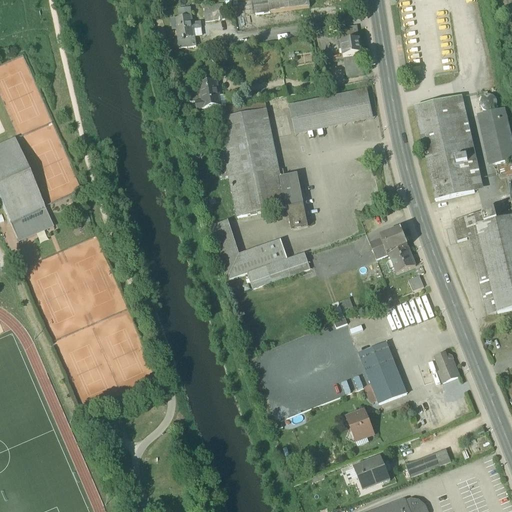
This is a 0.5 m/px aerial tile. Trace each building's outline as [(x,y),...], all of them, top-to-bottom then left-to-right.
[(308,0),(267,0),(268,0),(253,2),(255,16),(310,9),(308,0)] [(224,4),(204,7),(206,22),(226,19),(224,4)] [(177,12),(178,20),(191,18),(190,10),(177,12)] [(178,20),(175,20),(177,32),(178,40),(194,38),(192,26),(191,18),(178,20)] [(199,25),(192,26),(194,38),(201,37),(199,25)] [(341,45),(359,42),(357,28),(339,31),(341,45)] [(196,50),(194,38),(178,40),(180,52),(196,50)] [(301,39),(286,41),(287,50),(302,48),(301,39)] [(341,45),(337,45),(339,53),(341,52),(342,59),(343,59),(361,56),(359,42),(341,45)] [(364,76),(361,56),(343,59),(346,79),(364,76)] [(197,112),(204,111),(204,110),(222,107),(225,106),(227,106),(228,104),(228,102),(228,101),(227,100),(226,99),(224,98),(224,97),(220,98),(217,83),(198,86),(201,103),(195,104),(197,112)] [(367,91),(289,108),(295,137),(374,120),(367,91)] [(497,103),(495,99),(494,98),(492,98),(491,97),(488,97),(485,97),(482,100),(480,104),(481,108),(483,112),(487,113),(491,113),(495,111),(497,107),(497,103)] [(453,101),(475,194),(483,192),(462,99),(453,101)] [(265,101),(215,111),(217,122),(267,111),(265,101)] [(436,203),(475,194),(453,101),(414,109),(436,203)] [(267,111),(217,122),(227,172),(229,180),(237,220),(287,210),(281,180),(267,111)] [(499,113),(483,116),(495,165),(511,161),(499,113)] [(44,209),(14,141),(0,146),(0,202),(9,224),(44,209)] [(227,172),(219,173),(220,182),(229,180),(227,172)] [(298,176),(281,180),(287,210),(296,208),(299,214),(305,213),(298,176)] [(299,214),(296,208),(287,210),(292,233),(308,229),(305,213),(299,214)] [(44,209),(9,224),(17,241),(51,226),(44,209)] [(479,238),(498,315),(511,311),(511,218),(497,222),(495,213),(453,223),(458,243),(468,241),(479,238)] [(281,243),(239,258),(228,223),(209,230),(227,284),(247,276),(266,270),(288,262),(281,243)] [(401,232),(381,241),(387,257),(389,257),(408,249),(401,232)] [(486,318),(498,315),(479,238),(468,241),(486,318)] [(387,257),(381,241),(369,245),(376,262),(387,257)] [(408,249),(389,257),(396,276),(416,268),(408,249)] [(288,262),(266,270),(270,279),(280,276),(282,282),(291,279),(289,273),(308,266),(305,256),(288,262)] [(289,273),(291,279),(310,272),(308,266),(289,273)] [(270,279),(266,270),(247,276),(253,292),(282,282),(280,276),(270,279)] [(419,278),(408,283),(413,294),(424,289),(419,278)] [(349,300),(338,304),(343,316),(354,311),(349,300)] [(345,321),(334,326),(336,331),(347,327),(345,321)] [(323,348),(308,354),(314,370),(331,364),(332,366),(338,364),(327,335),(319,338),(323,348)] [(386,345),(359,356),(368,379),(395,368),(386,345)] [(448,357),(445,358),(444,356),(435,360),(441,374),(439,374),(443,385),(458,379),(454,369),(453,369),(451,364),(452,364),(453,361),(451,359),(448,357)] [(395,368),(368,379),(371,388),(375,398),(379,407),(407,396),(395,368)] [(375,398),(371,388),(365,390),(369,400),(375,398)] [(360,418),(357,416),(355,420),(348,423),(351,433),(354,434),(357,441),(365,438),(368,439),(374,437),(369,426),(370,425),(368,422),(367,421),(365,416),(360,418)] [(282,423),(272,427),(275,434),(285,430),(282,423)] [(445,451),(405,467),(411,480),(451,464),(445,451)] [(381,460),(353,471),(363,495),(390,485),(381,460)]
